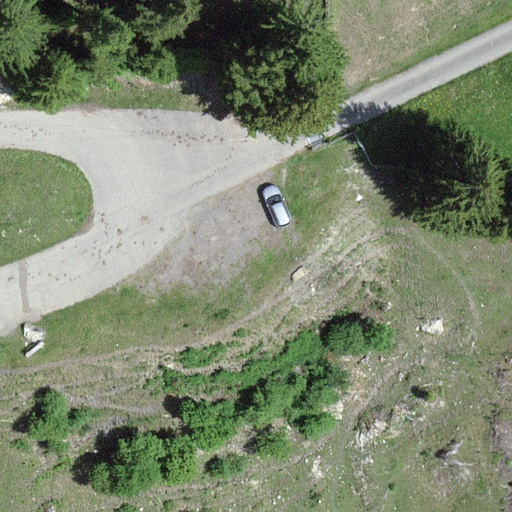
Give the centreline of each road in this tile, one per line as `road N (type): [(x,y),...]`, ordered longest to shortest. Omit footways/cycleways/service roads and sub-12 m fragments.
road 1 (track): [(511,33),(325,125),(146,195)]
road 2 (unclassified): [(0,127),(108,132),(139,159),(146,195),(132,228),(94,257),(0,291)]
